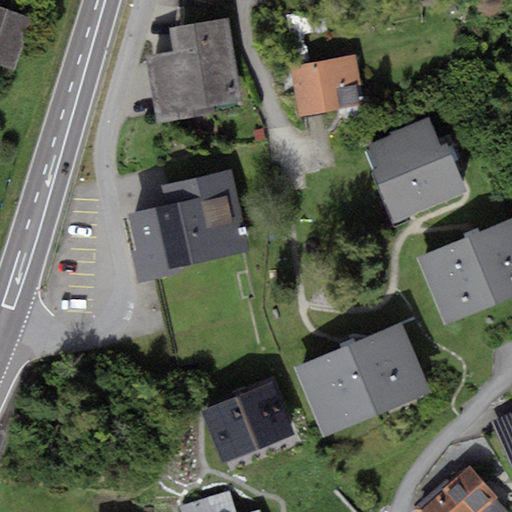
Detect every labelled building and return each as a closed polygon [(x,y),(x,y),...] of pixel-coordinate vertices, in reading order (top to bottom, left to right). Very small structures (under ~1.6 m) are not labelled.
[(0,67),(14,73),(33,22),(0,8),(0,67)] [(175,55),(149,61),(162,123),(245,106),(227,18),(169,30),(175,55)] [(374,45),(308,55),(315,103),(381,94),(374,45)] [(428,120),(364,150),(399,225),(464,195),(428,120)] [(178,207),(133,217),(147,276),(248,253),(230,174),(173,187),(178,207)] [(511,220),(418,259),(445,325),(511,297),(511,220)] [(403,327),(291,371),(318,438),(429,394),(403,327)] [(511,417),(492,425),(510,469),(511,468),(511,417)] [(472,464),(415,510),(416,511),(484,511),(501,498),(472,464)] [(257,511),(251,487),(178,507),(179,511),(257,511)]
